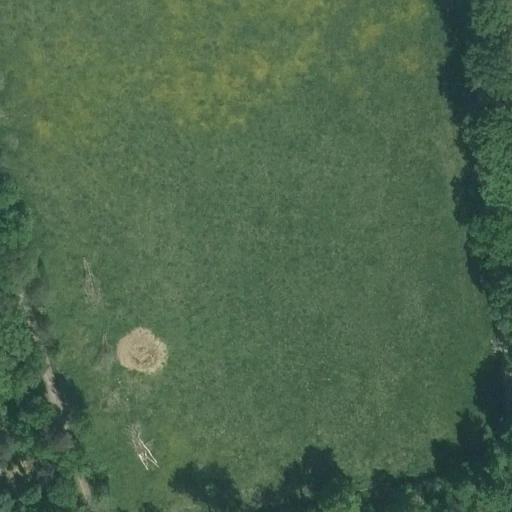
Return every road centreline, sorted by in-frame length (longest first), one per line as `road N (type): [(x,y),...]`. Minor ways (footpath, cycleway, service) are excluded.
road 1 (unclassified): [(505,445),(460,0)]
road 2 (track): [(0,242),(95,511)]
road 3 (track): [(508,473),(291,511)]
